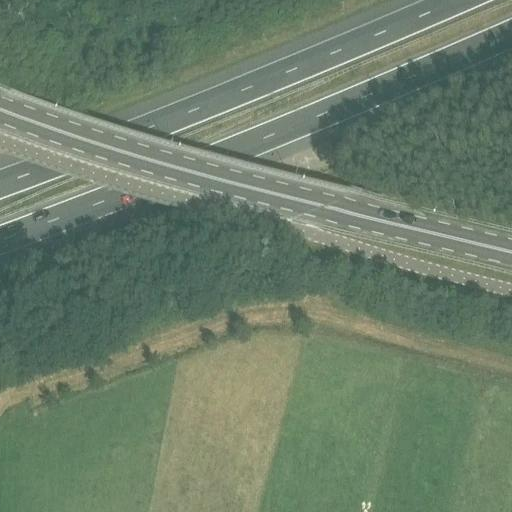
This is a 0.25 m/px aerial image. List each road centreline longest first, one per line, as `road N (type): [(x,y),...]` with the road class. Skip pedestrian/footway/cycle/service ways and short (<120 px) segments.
road 1 (motorway): [(0,241),(511,37)]
road 2 (secondary): [(511,252),(128,155),(0,110)]
road 3 (motorway): [(445,0),(199,110),(0,185)]
